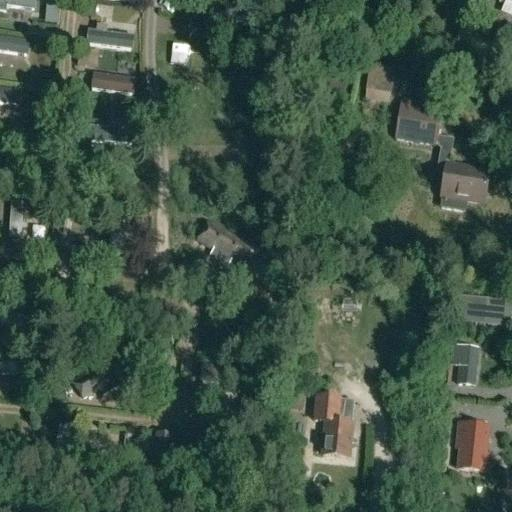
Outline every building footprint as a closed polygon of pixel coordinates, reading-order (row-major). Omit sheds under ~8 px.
[(0,0),(0,7),(34,12),(35,0),(0,0)] [(389,0),(357,0),(352,12),(387,27),(397,3),(389,0)] [(94,8),(94,20),(114,21),(115,8),(94,8)] [(95,35),(88,34),(86,47),(131,53),(133,40),(106,36),(95,35)] [(28,45),(0,40),(0,54),(26,59),(28,45)] [(132,99),(134,84),(95,78),(93,93),(132,99)] [(342,105),(346,83),(327,80),(326,82),(321,82),(318,97),(323,98),(322,102),(342,105)] [(0,105),(18,109),(20,94),(0,90),(0,105)] [(441,108),(402,103),(397,140),(436,146),(441,108)] [(351,118),(340,116),(337,132),(348,134),(351,118)] [(132,135),(92,131),(90,147),(130,151),(132,135)] [(42,163),(38,197),(50,198),(54,164),(42,163)] [(82,167),(70,165),(65,199),(77,200),(82,167)] [(446,166),(441,199),(443,199),(441,209),(465,213),(467,203),(484,206),(490,174),(446,166)] [(11,204),(9,238),(21,239),(22,216),(23,205),(11,204)] [(125,225),(113,223),(109,251),(121,253),(125,225)] [(256,251),(232,239),(208,227),(199,243),(214,251),(210,257),(220,262),(228,266),(232,260),(247,268),(256,251)] [(38,282),(39,270),(11,267),(10,279),(38,282)] [(74,304),(88,306),(92,276),(78,275),(76,287),(75,299),(74,304)] [(506,329),(509,303),(457,298),(454,323),(506,329)] [(0,314),(0,326),(35,333),(37,322),(0,314)] [(351,337),(353,329),(361,331),(364,321),(346,316),(342,334),(351,337)] [(326,381),(348,380),(346,335),(325,336),(326,381)] [(473,387),(477,351),(453,348),(450,368),(460,369),(458,386),(473,387)] [(120,355),(96,370),(73,384),(83,401),(98,392),(102,398),(110,393),(119,387),(115,381),(131,372),(120,355)] [(37,379),(37,367),(0,364),(0,376),(16,377),(28,378),(37,379)] [(204,370),(202,383),(241,389),(243,377),(204,370)] [(325,426),(323,458),(349,460),(351,427),(340,427),(342,400),(315,398),(313,425),(325,426)] [(484,475),(488,430),(458,427),(456,451),(459,453),(457,472),(484,475)] [(59,429),(53,472),(67,474),(73,431),(59,429)] [(108,436),(104,474),(118,475),(122,438),(108,436)] [(171,437),(157,436),(155,460),(141,459),(139,479),(167,481),(171,437)]
